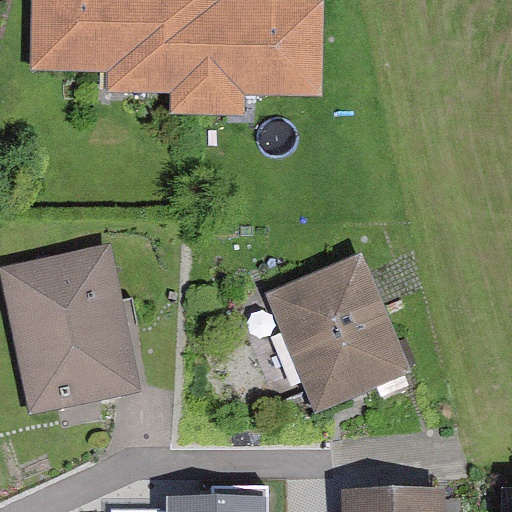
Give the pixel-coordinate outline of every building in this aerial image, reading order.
[(219,0),(29,0),(30,83),(108,83),(109,106),(175,105),(175,127),(247,126),(247,106),(328,106),(328,13),(220,14),(219,0)] [(126,251),(15,274),(46,421),(157,397),(126,251)] [(384,259),(284,299),(332,419),(432,378),(384,259)] [(277,511),(278,498),(168,497),(167,511),(277,511)] [(449,511),(449,500),(343,502),(343,511),(449,511)]
